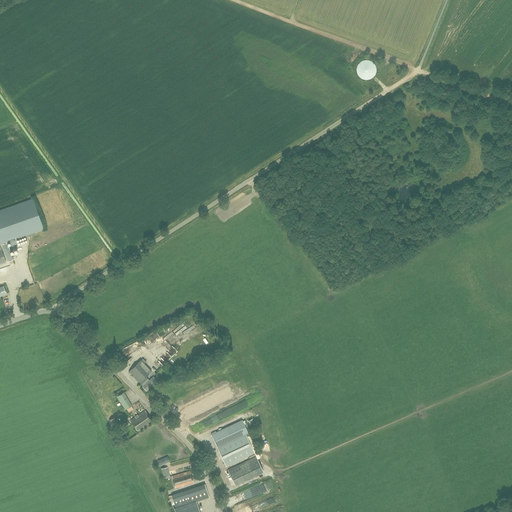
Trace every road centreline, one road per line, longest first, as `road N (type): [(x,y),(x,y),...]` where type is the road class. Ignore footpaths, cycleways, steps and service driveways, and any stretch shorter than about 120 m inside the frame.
road 1 (track): [(54,312),(417,70)]
road 2 (unclassified): [(221,511),(198,456),(54,312)]
road 3 (track): [(231,0),(417,70)]
